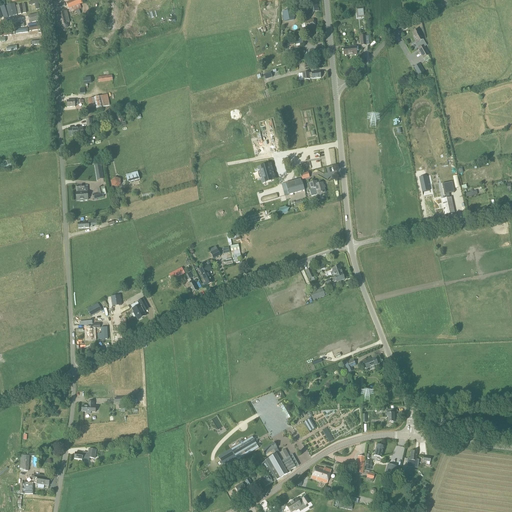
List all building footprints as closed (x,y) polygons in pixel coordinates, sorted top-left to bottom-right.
[(81,0),(74,0),(66,3),(68,9),(82,3),(81,0)] [(308,4),(310,13),(319,12),(319,9),(317,9),(316,3),(308,4)] [(293,10),(282,12),(284,22),(294,20),(293,10)] [(67,25),(67,23),(69,23),(66,11),(56,13),(59,25),(60,25),(61,26),(61,27),(62,28),(63,29),(64,29),(65,29),(66,28),(67,28),(67,27),(67,26),(67,25)] [(304,21),(307,36),(312,35),(311,31),(310,30),(315,29),(313,19),(304,21)] [(423,41),(417,31),(413,34),(414,37),(413,38),(417,44),(423,41)] [(357,55),(356,47),(350,47),(350,48),(343,48),(344,56),(350,55),(351,56),(357,55)] [(429,57),(424,47),(418,51),(423,60),(429,57)] [(93,98),(96,110),(103,108),(103,107),(109,106),(107,95),(93,98)] [(69,129),(69,137),(83,136),(83,128),(78,128),(69,129)] [(269,165),(259,168),(262,180),(261,180),(262,184),(274,181),(273,176),(273,177),(269,165)] [(137,172),(125,175),(128,184),(140,181),(137,172)] [(419,177),(422,192),(429,191),(426,176),(419,177)] [(285,183),(289,195),(304,191),(301,179),(285,183)] [(325,193),(322,183),(317,185),(316,182),(309,184),(307,184),(309,191),(311,197),(317,195),(325,193)] [(449,212),(454,211),(451,198),(450,198),(449,194),(449,193),(454,192),(452,184),(445,186),(446,189),(444,189),(444,192),(444,195),(445,195),(446,199),(442,200),(444,209),(443,210),(444,210),(444,211),(444,213),(449,212)] [(82,192),(76,193),(77,201),(88,200),(88,197),(90,197),(89,193),(87,193),(87,192),(84,192),(84,189),(84,186),(77,186),(77,190),(81,190),(82,192)] [(98,189),(99,194),(93,195),(94,200),(103,198),(101,188),(98,189)] [(261,198),(262,202),(278,198),(277,194),(261,198)] [(106,212),(108,217),(119,214),(117,209),(106,212)] [(89,229),(89,226),(97,226),(97,220),(88,221),(88,223),(78,224),(78,229),(89,229)] [(230,247),(231,251),(233,261),(241,260),(240,250),(239,250),(238,245),(230,247)] [(209,251),(214,260),(220,256),(216,247),(209,251)] [(209,266),(199,270),(207,286),(212,283),(207,273),(211,271),(209,266)] [(334,276),(335,277),(337,276),(342,275),(339,267),(332,270),(333,272),(330,273),(332,277),(334,276)] [(170,275),(172,281),(181,276),(180,275),(182,274),(182,275),(185,274),(183,270),(182,269),(170,275)] [(311,269),(305,271),(308,280),(314,278),(311,269)] [(194,283),(192,284),(191,282),(190,279),(192,278),(190,274),(186,276),(188,280),(187,281),(189,286),(192,293),(198,290),(194,283)] [(121,306),(120,296),(111,297),(112,306),(112,307),(121,306)] [(133,313),(136,317),(138,320),(139,320),(139,321),(142,319),(142,318),(146,316),(142,310),(143,309),(143,310),(147,308),(143,299),(139,302),(141,306),(140,306),(132,310),(134,313),(133,313)] [(98,304),(87,310),(91,317),(102,311),(98,304)] [(98,340),(107,340),(107,328),(101,328),(101,334),(98,334),(98,340)] [(366,369),(367,368),(367,369),(369,368),(370,370),(375,369),(373,366),(377,365),(376,362),(377,361),(376,360),(375,360),(375,359),(367,362),(363,364),(364,366),(364,368),(365,369),(366,369)] [(344,364),(346,368),(348,373),(353,371),(350,365),(354,363),(353,360),(345,363),(344,364)] [(119,405),(119,409),(127,409),(127,403),(127,397),(119,398),(119,405)] [(94,402),(88,402),(88,406),(82,406),(82,412),(86,412),(86,414),(90,414),(90,412),(95,412),(96,407),(94,407),(94,402)] [(310,420),(303,425),(308,433),(308,434),(316,430),(310,420)] [(303,425),(302,424),(296,428),(301,437),(308,433),(303,425)] [(308,434),(308,433),(301,437),(296,428),(294,428),(301,440),(309,435),(308,434)] [(239,445),(231,450),(237,461),(246,456),(259,449),(252,437),(242,443),(242,442),(238,444),(239,445)] [(277,448),(274,443),(263,450),(266,455),(271,452),(272,451),(276,449),(277,448)] [(377,446),(374,456),(381,458),(384,448),(377,446)] [(83,453),(83,454),(76,453),(75,455),(75,459),(78,460),(82,461),(82,463),(89,461),(89,458),(95,459),(96,451),(89,450),(88,454),(83,453)] [(231,450),(218,457),(225,468),(237,461),(231,450)] [(279,453),(274,455),(273,456),(266,461),(265,461),(266,462),(270,469),(266,471),(268,476),(270,475),(270,476),(272,479),(274,478),(275,481),(277,480),(290,472),(290,471),(298,466),(294,459),(292,455),(289,457),(285,450),(280,454),(279,453)] [(408,459),(407,467),(418,468),(419,461),(416,460),(417,453),(411,452),(410,460),(408,459)] [(21,456),(20,471),(28,472),(29,456),(21,456)] [(357,457),(356,474),(363,475),(365,457),(357,457)] [(389,465),(386,475),(396,478),(398,468),(389,465)] [(315,467),(312,478),(327,483),(331,470),(324,468),(324,469),(315,467)] [(269,476),(270,476),(269,477),(268,476),(266,478),(265,476),(264,477),(265,478),(257,483),(259,486),(262,484),(264,488),(272,483),(275,481),(274,478),(272,479),(270,476),(270,475),(268,476),(266,471),(265,472),(268,476),(269,476)] [(35,475),(34,483),(37,484),(48,486),(48,489),(50,479),(43,478),(44,477),(35,475)] [(25,492),(25,495),(33,495),(33,483),(26,483),(25,483),(25,484),(25,492)] [(242,484),(235,488),(240,496),(247,492),(242,484)] [(297,499),(286,506),(290,511),(291,511),(296,510),(296,511),(305,505),(305,506),(309,503),(306,498),(299,503),(297,499)]
